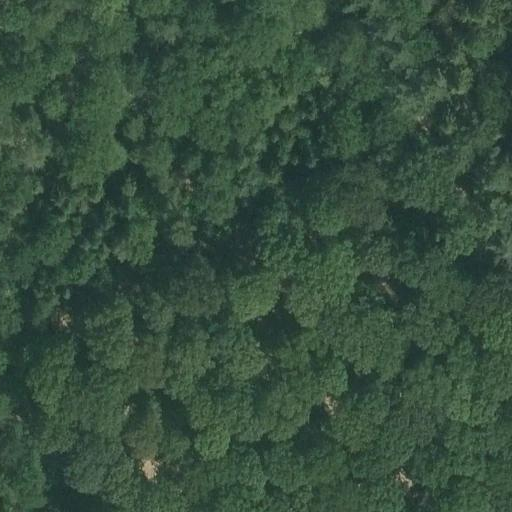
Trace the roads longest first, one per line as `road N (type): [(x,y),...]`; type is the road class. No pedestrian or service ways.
road 1 (track): [(431,122),(511,274)]
road 2 (track): [(363,0),(431,122)]
